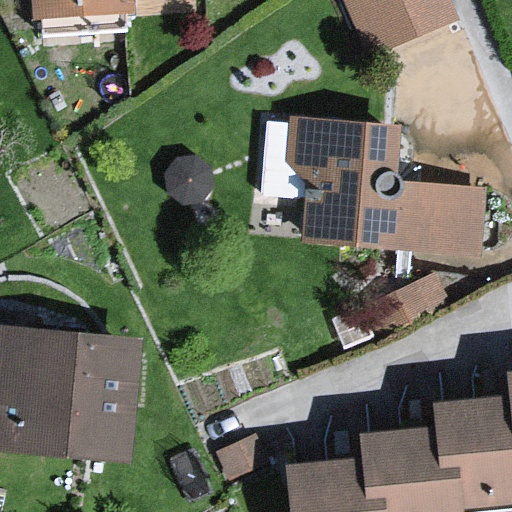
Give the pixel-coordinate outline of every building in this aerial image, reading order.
[(34,0),(36,22),(135,15),(134,0),(34,0)] [(447,0),(348,0),(372,60),(458,25),(447,0)] [(405,129),(293,120),(289,164),(309,181),(304,245),(483,259),(489,190),(401,183),(405,129)] [(146,345),(0,329),(0,455),(133,469),(146,345)] [(511,511),(511,408),(511,404),(438,411),(440,433),(444,475),(462,474),(465,511),(511,511)] [(440,433),(363,440),(365,463),(369,509),(388,507),(388,511),(465,511),(462,474),(444,475),(440,433)] [(259,436),(218,453),(230,482),(271,465),(259,436)] [(365,463),(290,470),(293,511),(388,511),(388,507),(369,509),(365,463)]
